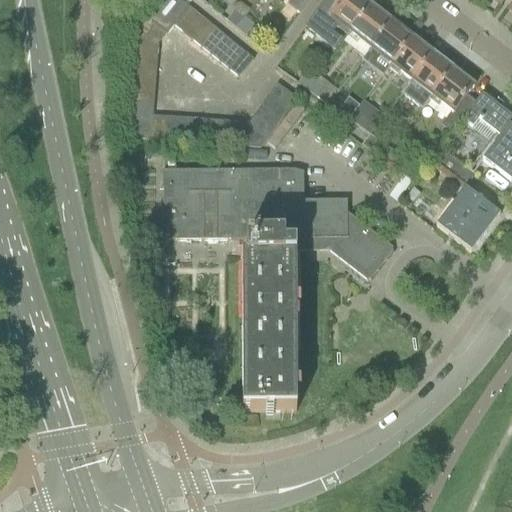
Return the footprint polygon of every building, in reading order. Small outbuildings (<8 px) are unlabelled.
[(166,35),(172,28),(187,9),(176,0),(163,0),(161,4),(148,20),(166,35)] [(291,0),(286,6),(298,16),(309,0),(291,0)] [(324,0),(323,2),(305,27),(327,43),(338,29),(348,37),(371,8),(359,0),(343,0),(338,7),(328,0),(324,0)] [(342,45),(363,61),(391,24),(371,8),(348,37),(342,45)] [(187,9),(172,28),(182,35),(197,16),(187,9)] [(235,12),(226,22),(235,29),(243,19),(235,12)] [(197,16),(182,35),(191,43),(206,24),(197,16)] [(243,19),(235,29),(244,37),(253,26),(243,19)] [(157,47),(166,35),(148,20),(134,37),(133,45),(157,47)] [(206,24),(191,43),(200,50),(215,32),(206,24)] [(363,61),(361,63),(381,79),(387,71),(411,40),(391,24),(363,61)] [(215,32),(200,50),(210,58),(225,39),(215,32)] [(225,39),(210,58),(219,65),(234,47),(225,39)] [(409,84),(407,87),(408,87),(432,56),(411,40),(387,71),(396,78),(398,76),(409,84)] [(133,45),(132,57),(156,58),(157,47),(133,45)] [(234,47),(219,65),(228,73),(243,54),(234,47)] [(243,54),(228,73),(238,80),(253,62),(243,54)] [(421,112),(428,103),(452,72),(432,56),(408,87),(407,87),(400,96),(421,112)] [(132,57),(131,69),(155,70),(156,58),(132,57)] [(131,69),(131,80),(154,82),(155,70),(131,69)] [(452,72),(428,103),(438,110),(440,108),(451,116),(443,127),(452,134),(461,122),(475,105),(465,98),(473,88),(452,72)] [(297,85),(306,92),(315,81),(305,74),(297,85)] [(131,80),(130,92),(153,94),(154,82),(131,80)] [(315,81),(306,92),(316,99),(324,88),(315,81)] [(275,87),(268,96),(288,110),(295,101),(275,87)] [(130,92),(129,104),(152,106),(153,94),(130,92)] [(268,96),(261,106),(281,120),(288,110),(268,96)] [(477,122),(495,137),(500,140),(509,129),(511,124),(511,120),(481,97),(475,105),(461,122),(471,130),(477,122)] [(348,101),(338,114),(347,121),(357,108),(348,101)] [(357,111),(349,122),(369,137),(382,118),(362,103),(357,111)] [(150,142),(152,118),(152,106),(129,104),(126,141),(150,142)] [(261,106),(255,116),(274,130),(281,120),(261,106)] [(248,125),(246,150),(259,151),(274,130),(255,116),(248,125)] [(150,142),(162,143),(164,119),(152,118),(150,142)] [(162,143),(174,144),(176,120),(164,119),(162,143)] [(174,144),(186,145),(188,121),(176,120),(174,144)] [(186,145),(198,146),(200,122),(188,121),(186,145)] [(198,146),(210,147),(212,122),(200,122),(198,146)] [(210,147),(222,148),(224,123),(212,122),(210,147)] [(222,148),(234,149),(236,124),(224,123),(222,148)] [(234,149),(246,150),(248,125),(236,124),(234,149)] [(500,140),(482,163),(498,175),(511,185),(511,130),(509,129),(500,140)] [(369,137),(360,148),(381,163),(390,152),(369,137)] [(390,152),(382,163),(391,169),(399,158),(390,152)] [(434,163),(465,188),(473,177),(442,153),(434,163)] [(402,176),(413,185),(428,164),(418,156),(402,176)] [(346,203),(294,204),(293,173),(162,174),(162,243),(245,242),(245,260),(240,260),(242,414),(296,414),(294,255),(328,254),(366,284),(368,282),(369,283),(392,253),(390,252),(392,250),(346,216),(346,203)] [(435,228),(470,255),(499,217),(464,191),(435,228)]
